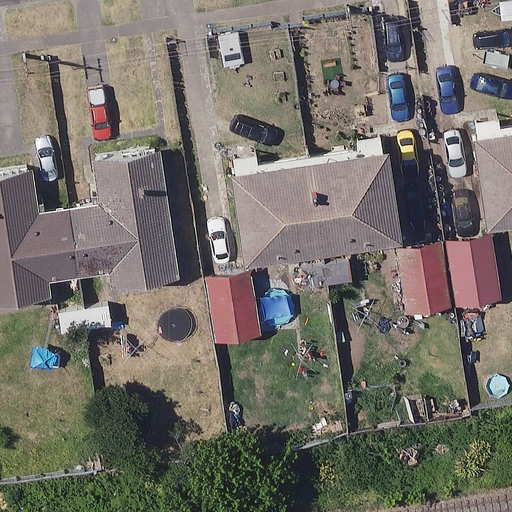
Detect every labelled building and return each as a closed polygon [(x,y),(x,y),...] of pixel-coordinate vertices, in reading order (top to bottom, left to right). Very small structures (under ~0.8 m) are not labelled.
[(511,201),(511,109),(472,115),(485,206),(511,201)] [(401,218),(386,121),(225,147),(241,243),(401,218)] [(181,263),(163,137),(98,146),(104,187),(37,197),(31,157),(0,161),(0,288),(52,281),(50,267),(111,259),(113,273),(181,263)] [(493,246),(490,226),(400,239),(409,299),(499,286),(496,269),(499,269),(501,270),(504,271),(507,272),(510,272),(511,271),(511,236),(511,237),(508,237),(505,237),(502,238),(499,239),(497,241),(494,244),(493,246)] [(348,245),(288,258),(294,285),(354,273),(348,245)] [(257,268),(233,269),(237,329),(261,328),(257,268)]
